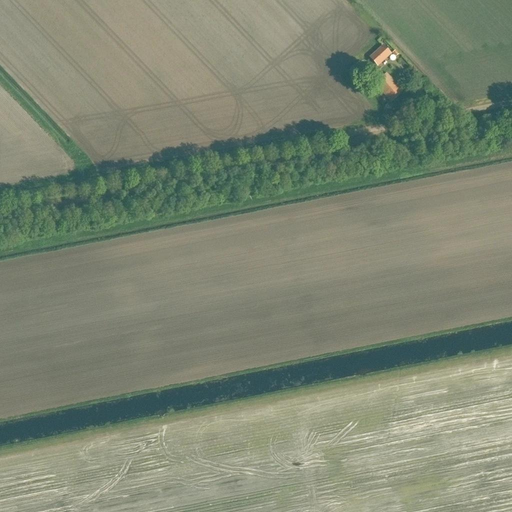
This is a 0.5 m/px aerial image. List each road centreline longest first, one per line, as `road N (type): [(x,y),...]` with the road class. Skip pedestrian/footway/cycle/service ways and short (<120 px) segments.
road 1 (track): [(0,215),(356,147),(373,132)]
road 2 (unclassified): [(373,132),(511,105)]
